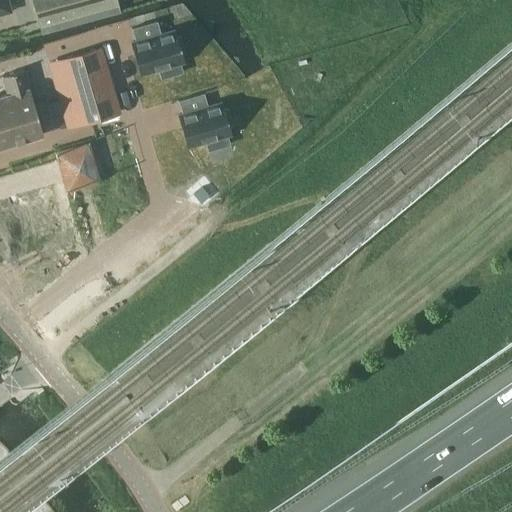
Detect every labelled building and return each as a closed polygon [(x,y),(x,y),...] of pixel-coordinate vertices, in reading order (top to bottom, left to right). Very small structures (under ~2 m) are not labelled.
[(34,0),(41,22),(116,1),(116,0),(34,0)] [(159,68),(162,79),(184,72),(181,62),(184,61),(182,54),(186,53),(181,35),(176,37),(174,30),(161,34),(157,21),(132,28),(136,41),(132,42),(141,73),(159,68)] [(100,47),(62,58),(81,123),(119,112),(100,47)] [(9,95),(0,96),(0,122),(37,112),(35,107),(25,70),(3,76),(9,95)] [(205,140),(208,151),(230,144),(227,134),(230,133),(228,126),(233,125),(228,108),(223,109),(221,102),(208,106),(204,93),(179,100),(183,114),(179,115),(188,145),(205,140)] [(61,100),(35,107),(37,112),(38,116),(63,108),(61,100)] [(37,112),(0,122),(0,147),(43,136),(38,116),(37,112)] [(65,192),(101,183),(89,141),(53,151),(65,192)] [(55,198),(22,208),(34,251),(40,249),(42,260),(66,253),(63,242),(68,241),(65,231),(77,228),(69,198),(56,202),(55,198)]
